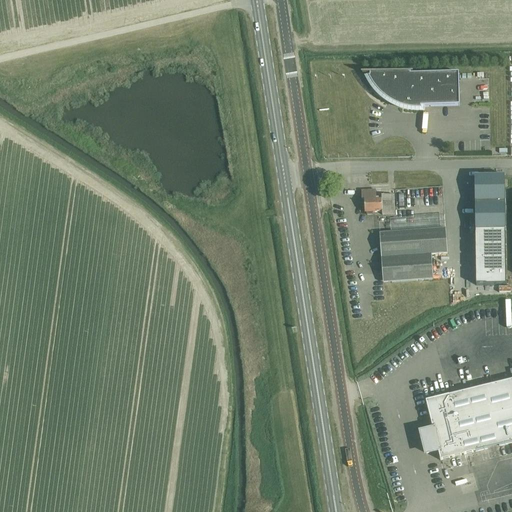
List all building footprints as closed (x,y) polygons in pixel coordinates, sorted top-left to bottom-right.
[(416,110),(421,110),(423,110),(423,109),(422,109),(422,108),(459,107),(458,74),(410,75),(410,74),(411,74),(411,73),(364,74),(364,75),(370,75),(370,77),(368,77),(370,82),(373,86),(375,89),(378,93),(382,96),(385,99),(389,102),(393,104),(398,106),(402,108),(407,109),(411,110),(416,110)] [(505,177),(474,177),(476,286),(506,286),(505,177)] [(361,191),(361,200),(363,200),(364,213),(366,213),(366,216),(373,216),(373,213),(382,213),(382,216),(394,215),(394,196),(381,196),(381,201),(375,201),(375,191),(361,191)] [(382,284),(433,281),(431,255),(446,254),(445,230),(379,235),(382,284)] [(433,432),(422,435),(427,455),(438,452),(441,462),(511,444),(511,380),(426,402),(433,432)]
